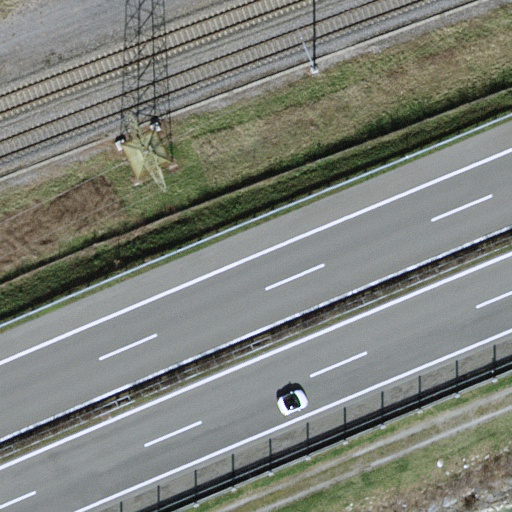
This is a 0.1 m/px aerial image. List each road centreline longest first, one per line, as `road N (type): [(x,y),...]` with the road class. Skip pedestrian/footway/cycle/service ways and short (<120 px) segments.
road 1 (motorway): [(0,509),(511,293)]
road 2 (motorway): [(511,186),(0,400)]
road 3 (track): [(238,511),(511,397)]
